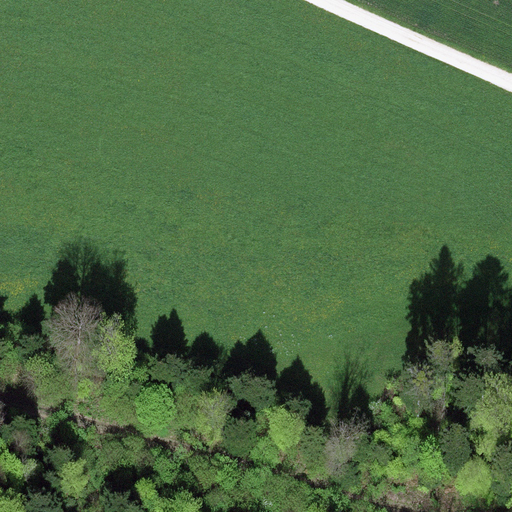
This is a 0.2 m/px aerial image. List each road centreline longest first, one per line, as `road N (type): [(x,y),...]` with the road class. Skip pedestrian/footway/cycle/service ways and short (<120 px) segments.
road 1 (track): [(393,511),(0,392)]
road 2 (track): [(316,0),(511,88)]
